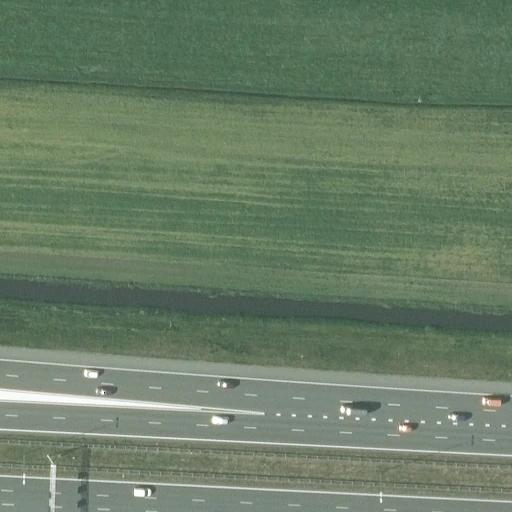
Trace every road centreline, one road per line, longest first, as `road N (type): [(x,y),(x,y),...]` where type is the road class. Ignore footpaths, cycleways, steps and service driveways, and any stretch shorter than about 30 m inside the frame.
road 1 (motorway): [(281,417),(0,377)]
road 2 (motorway): [(281,417),(0,410)]
road 3 (motorway): [(511,428),(281,417)]
road 4 (motorway): [(0,501),(197,511)]
